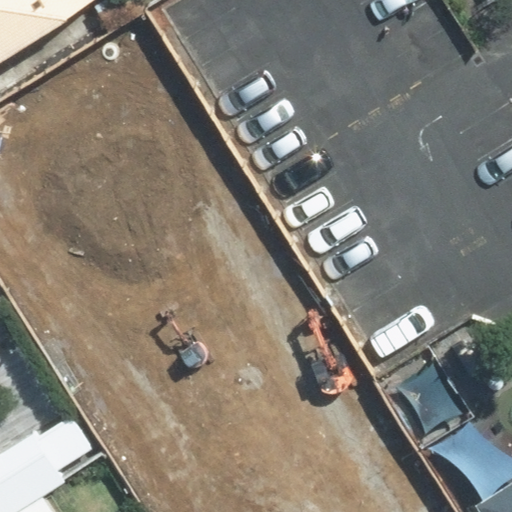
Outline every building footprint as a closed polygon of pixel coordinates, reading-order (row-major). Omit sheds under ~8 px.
[(0,0),(0,49),(86,0),(0,0)] [(104,85),(16,137),(78,241),(41,263),(55,286),(92,265),(200,448),(294,393),(154,156),(183,139),(161,102),(126,122),(104,85)] [(0,421),(0,487),(29,471),(0,421)] [(511,511),(511,486),(497,494),(506,511),(511,511)] [(368,511),(357,492),(324,511),(368,511)] [(88,511),(83,503),(66,511),(88,511)]
